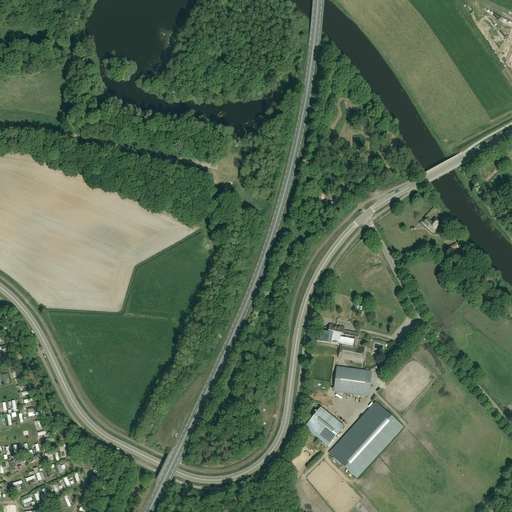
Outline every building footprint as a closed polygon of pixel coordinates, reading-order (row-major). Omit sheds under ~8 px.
[(439,222),(435,219),(431,223),(427,219),(424,224),(428,227),(434,232),(439,225),(438,223),(439,222)] [(456,244),(448,247),(451,254),(459,250),(456,244)] [(339,358),(363,362),(365,349),(354,347),(357,334),(344,331),(344,327),(330,324),(329,329),(328,332),(328,334),(318,332),(317,341),(338,345),(337,349),(340,349),(339,358)] [(371,375),(336,370),(334,389),(369,394),(371,375)] [(367,419),(335,454),(357,474),(401,426),(375,403),(363,416),(367,419)] [(317,411),(304,427),(328,447),(341,430),(317,411)] [(27,506),(35,502),(32,497),(24,501),(27,506)]
